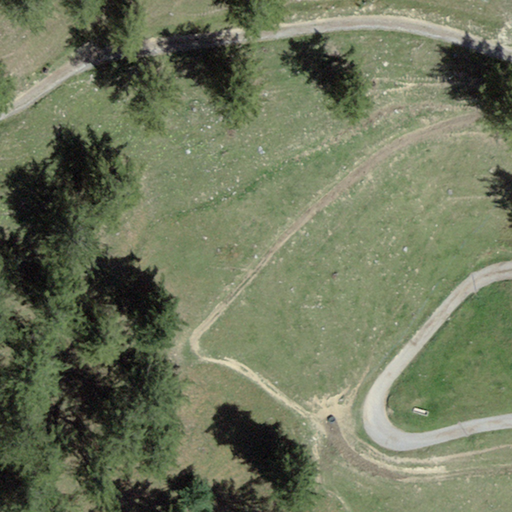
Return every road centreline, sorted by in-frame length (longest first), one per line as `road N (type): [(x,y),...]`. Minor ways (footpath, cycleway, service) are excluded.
road 1 (track): [(511,52),(411,23),(211,29),(74,64),(0,111)]
road 2 (unclassified): [(511,268),(456,295),(374,406),(375,426),(392,442),(511,420)]
